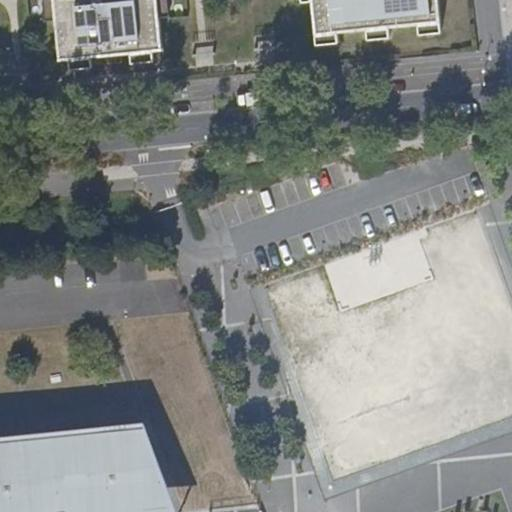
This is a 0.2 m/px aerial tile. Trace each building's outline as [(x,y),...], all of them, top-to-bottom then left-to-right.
[(56,20),(53,0),(43,0),(46,21),(56,20)] [(53,0),(56,20),(60,60),(70,60),(92,57),(101,56),(102,65),(123,63),(122,54),(131,54),(154,51),(163,50),(159,17),(157,0),(53,0)] [(157,0),(159,17),(169,16),(167,0),(157,0)] [(312,0),(313,2),(316,35),(338,33),(368,30),(390,28),(419,25),(441,23),(438,0),(312,0)] [(441,23),(419,25),(420,35),(442,33),(441,23)] [(390,28),(368,30),(369,40),(391,38),(390,28)] [(338,33),(316,35),(317,45),(339,43),(338,33)] [(154,51),(131,54),(132,64),(155,62),(154,51)] [(92,57),(70,60),(71,70),(93,68),(92,57)] [(0,511),(161,511),(149,485),(167,482),(143,431),(102,434),(0,442),(0,511)]
